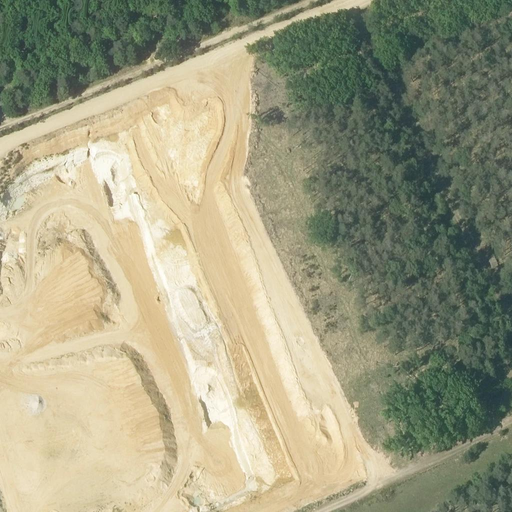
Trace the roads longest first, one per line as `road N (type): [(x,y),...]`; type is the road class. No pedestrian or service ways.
road 1 (track): [(343,0),(511,330)]
road 2 (track): [(0,141),(339,0)]
road 3 (track): [(0,128),(312,0)]
road 4 (track): [(511,415),(306,511)]
